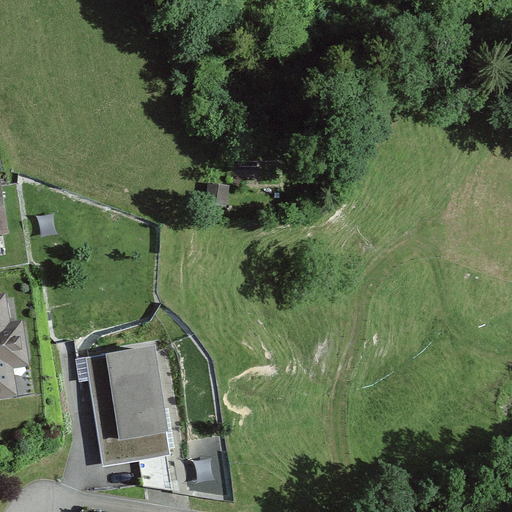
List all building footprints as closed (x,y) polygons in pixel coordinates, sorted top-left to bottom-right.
[(230,189),(208,186),(205,208),(227,210),(230,189)] [(1,187),(0,187),(0,242),(10,241),(1,187)] [(6,296),(0,297),(0,401),(33,397),(23,325),(10,327),(6,296)] [(155,353),(85,361),(104,470),(140,465),(170,461),(155,353)] [(170,461),(140,465),(144,486),(174,490),(170,461)]
